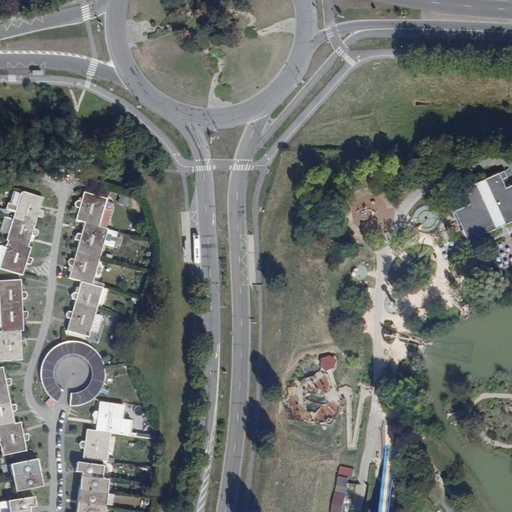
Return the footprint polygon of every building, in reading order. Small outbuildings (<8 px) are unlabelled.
[(472,243),(511,223),(511,186),(507,189),(502,179),(507,177),(505,172),(464,192),(471,206),(457,213),(472,243)] [(42,198),(20,192),(20,194),(12,192),(6,217),(23,221),(25,215),(36,218),(38,214),(40,214),(42,214),(43,214),(44,213),(45,212),(45,210),(44,209),(43,208),(40,207),(42,198)] [(84,222),(106,228),(111,210),(103,208),(105,198),(83,192),(79,204),(75,203),(72,205),(73,210),(77,211),(75,219),(84,222)] [(118,203),(126,205),(129,197),(121,195),(118,203)] [(23,221),(6,217),(5,217),(1,231),(9,233),(7,240),(8,241),(28,246),(31,235),(34,236),(35,236),(36,236),(37,235),(38,234),(38,233),(39,232),(38,231),(37,229),(36,229),(33,228),(36,218),(25,215),(23,221)] [(107,228),(106,228),(84,222),(81,235),(79,234),(77,234),(76,235),(75,236),(75,238),(75,239),(76,240),(79,241),(77,249),(100,256),(107,228)] [(30,247),(28,246),(8,241),(0,268),(22,275),(25,263),(29,264),(30,264),(31,264),(32,262),(33,261),(32,259),(31,258),(30,257),(27,256),(30,247)] [(92,284),(100,256),(77,249),(74,261),(70,260),(67,262),(69,267),(72,267),(69,277),(81,281),(92,284)] [(25,294),(25,292),(25,291),(24,290),(23,289),(21,289),(20,289),(19,280),(0,281),(0,307),(0,309),(10,309),(10,302),(21,301),(20,296),(22,296),(23,295),(24,295),(25,294)] [(92,284),(81,281),(77,292),(74,291),(70,294),(72,297),(76,298),(73,308),(83,311),(86,304),(97,307),(98,302),(103,303),(108,288),(92,284)] [(22,311),(21,301),(10,302),(10,309),(0,309),(1,314),(0,314),(0,332),(19,331),(23,330),(22,317),(24,317),(25,317),(26,316),(27,315),(27,314),(26,312),(25,311),(24,311),(22,311)] [(96,312),(97,307),(86,304),(83,311),(73,308),(71,314),(68,313),(64,316),(66,319),(70,320),(68,329),(89,335),(91,328),(98,330),(102,314),(96,312)] [(364,318),(355,321),(358,332),(367,329),(364,318)] [(21,339),(19,331),(0,332),(0,360),(22,359),(21,346),(23,345),(25,344),(26,343),(26,342),(26,340),(25,339),(24,338),(21,339)] [(54,372),(54,369),(55,366),(56,364),(58,361),(60,358),(62,356),(65,354),(68,353),(71,352),(74,352),(78,352),(80,353),(84,355),(86,356),(89,358),(90,360),(93,364),(94,366),(94,369),(95,372),(94,375),(94,378),(93,381),(92,383),(90,386),(88,388),(86,389),(83,391),(80,392),(77,393),(74,393),(71,393),(71,406),(75,406),(79,406),(84,405),(89,403),(93,400),(97,397),(98,396),(100,394),(103,390),(105,386),(107,381),(108,376),(108,371),(107,367),(107,366),(106,362),(104,357),(101,353),(98,349),(94,345),(89,342),(87,341),(85,340),(79,340),(74,339),(69,339),(64,340),(59,342),(55,345),(51,347),(47,352),(44,356),(42,362),(41,366),(40,372),(40,376),(41,382),(43,386),(45,390),(48,395),(51,397),(51,398),(54,399),(54,400),(56,401),(58,402),(64,391),(63,390),(62,388),(59,386),(57,385),(56,381),(54,379),(54,376),(54,372)] [(0,401),(0,402),(10,400),(5,381),(8,380),(9,379),(10,379),(11,377),(10,376),(9,374),(8,374),(7,373),(4,374),(1,364),(0,364),(0,401)] [(0,426),(15,422),(12,410),(15,408),(16,408),(17,407),(17,405),(17,404),(16,403),(16,402),(15,402),(11,403),(10,400),(0,402),(0,401),(0,426)] [(98,419),(96,430),(111,432),(120,433),(124,404),(100,401),(99,412),(95,412),(91,414),(94,418),(98,419)] [(386,419),(380,493),(388,493),(394,420),(386,419)] [(15,422),(0,426),(0,434),(5,454),(10,453),(28,449),(25,436),(28,435),(30,435),(31,434),(30,432),(30,431),(29,429),(28,429),(27,429),(23,430),(21,421),(15,422)] [(111,432),(96,430),(86,429),(85,440),(81,440),(77,443),(80,447),(84,447),(83,457),(103,460),(107,460),(111,432)] [(14,475),(40,470),(37,457),(11,462),(14,475)] [(80,475),(101,478),(103,465),(76,461),(75,470),(81,471),(80,475)] [(40,470),(14,475),(16,489),(42,484),(40,470)] [(78,489),(107,492),(108,479),(101,478),(80,475),(78,489)] [(342,511),(348,477),(337,476),(334,491),(333,491),(329,511),(342,511)] [(105,506),(107,492),(78,489),(77,502),(105,506)] [(0,499),(0,505),(1,511),(3,511),(30,507),(29,504),(35,503),(34,493),(0,499)] [(104,511),(105,506),(77,502),(75,511),(104,511)]
